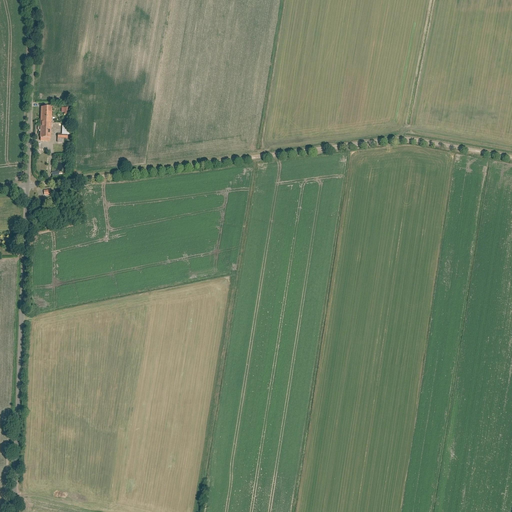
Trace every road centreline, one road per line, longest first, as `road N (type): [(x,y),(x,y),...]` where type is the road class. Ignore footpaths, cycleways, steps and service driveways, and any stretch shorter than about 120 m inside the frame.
road 1 (unclassified): [(394,135),(26,185)]
road 2 (unclassified): [(13,511),(26,185)]
road 3 (unclassified): [(26,185),(26,0)]
